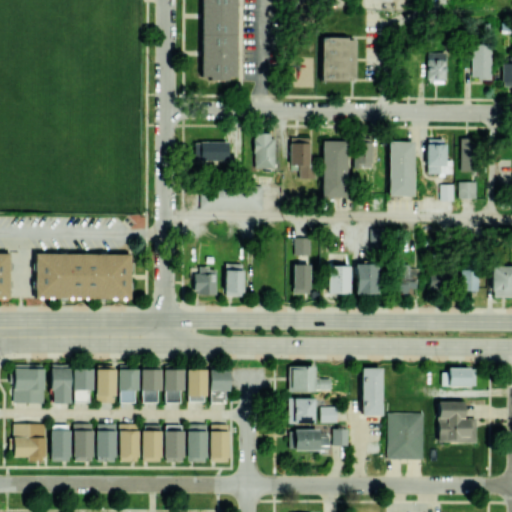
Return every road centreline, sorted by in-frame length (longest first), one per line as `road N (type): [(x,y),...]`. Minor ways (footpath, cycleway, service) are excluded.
road 1 (secondary): [(511,321),(0,319)]
road 2 (residential): [(0,482),(511,484)]
road 3 (secondary): [(0,347),(511,347)]
road 4 (residential): [(164,347),(165,0)]
road 5 (residential): [(165,110),(511,113)]
road 6 (residential): [(247,511),(247,374)]
